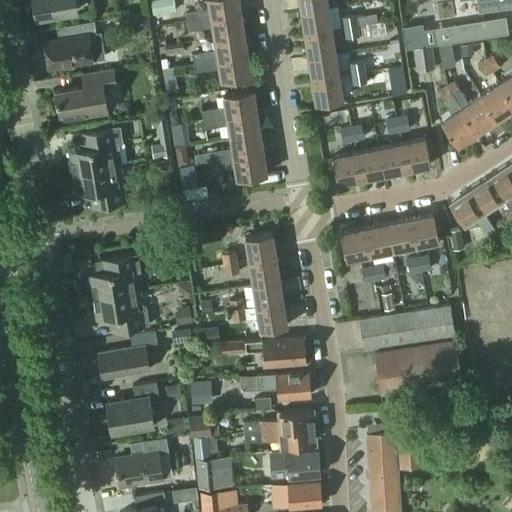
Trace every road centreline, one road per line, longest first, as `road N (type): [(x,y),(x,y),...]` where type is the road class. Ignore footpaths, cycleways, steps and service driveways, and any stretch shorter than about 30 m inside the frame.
road 1 (residential): [(78,508),(81,482),(5,0)]
road 2 (residential): [(340,511),(324,325),(303,206)]
road 3 (tertiary): [(48,511),(0,253)]
road 4 (residential): [(303,206),(443,183),(511,137)]
road 5 (residential): [(303,206),(270,0)]
